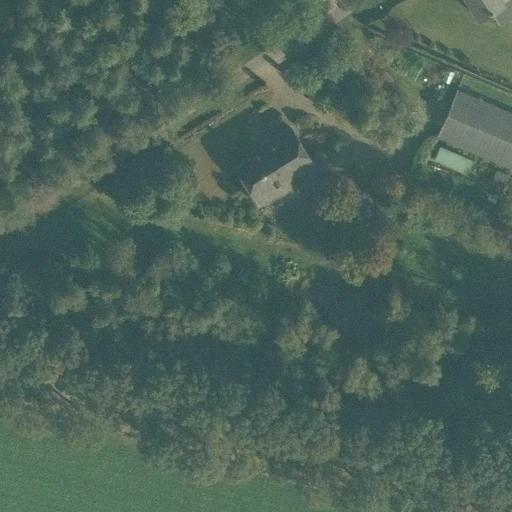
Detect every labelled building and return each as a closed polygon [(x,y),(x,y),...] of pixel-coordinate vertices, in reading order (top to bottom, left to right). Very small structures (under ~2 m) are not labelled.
[(466,0),(478,18),(503,1),(502,0),(466,0)] [(511,167),(511,113),(457,90),(437,136),(511,167)] [(235,167),(253,196),(259,205),(295,182),(289,174),(311,160),(290,127),(260,145),(263,149),(235,167)] [(465,174),(472,160),(440,143),(432,157),(465,174)] [(495,169),(490,180),(503,186),(508,174),(495,169)]
